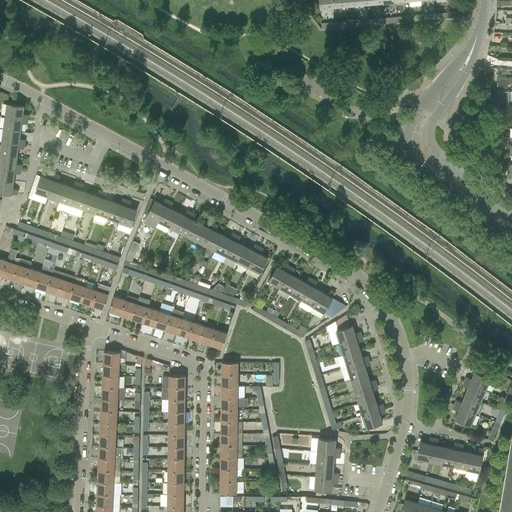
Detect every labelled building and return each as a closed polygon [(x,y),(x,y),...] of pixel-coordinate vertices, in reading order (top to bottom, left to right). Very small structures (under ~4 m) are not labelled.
[(497,79),(496,88),(507,89),(507,80),(497,79)] [(508,94),(496,93),(496,106),(508,107),(508,94)] [(7,103),(5,116),(27,119),(28,117),(27,117),(27,114),(22,114),(23,106),(7,103)] [(5,116),(4,129),(20,131),(21,123),(26,124),(26,121),(27,121),(27,119),(5,116)] [(4,129),(2,141),(24,144),(24,142),(23,142),(23,139),(19,139),(20,131),(4,129)] [(2,141),(0,154),(16,156),(17,148),(22,149),(23,146),(24,146),(24,144),(2,141)] [(0,154),(0,166),(20,169),(21,167),(20,167),(20,164),(15,163),(16,156),(0,154)] [(0,179),(13,181),(14,173),(19,174),(19,171),(20,171),(20,169),(0,166),(0,179)] [(35,191),(47,196),(55,175),(53,174),(52,175),(50,174),(48,178),(41,176),(35,191)] [(47,196),(59,200),(65,184),(57,182),(59,177),(56,176),(56,175),(55,175),(47,196)] [(13,181),(0,179),(0,192),(17,194),(17,192),(16,192),(16,189),(12,189),(13,181)] [(59,200),(57,208),(68,212),(71,204),(79,183),(77,183),(76,183),(74,183),(72,187),(65,184),(59,200)] [(71,204),(83,209),(89,193),(81,190),(82,186),(80,185),(80,184),(79,183),(71,204)] [(83,209),(95,213),(102,192),(100,191),(100,192),(97,191),(96,195),(89,193),(83,209)] [(95,213),(107,217),(112,201),(105,198),(106,194),(103,193),(104,192),(102,192),(95,213)] [(107,217),(119,221),(126,200),(124,199),(124,200),(121,199),(119,204),(112,201),(107,217)] [(126,200),(119,221),(131,226),(136,210),(128,207),(130,203),(127,202),(128,201),(126,200)] [(147,215),(143,222),(155,228),(158,221),(168,201),(167,200),(166,201),(163,200),(161,204),(154,200),(150,209),(147,215)] [(158,221),(169,226),(177,212),(170,208),(172,204),(169,203),(170,202),(168,201),(158,221)] [(169,226),(181,232),(191,212),(189,212),(186,211),(184,215),(177,212),(169,226)] [(181,232),(192,238),(199,223),(192,220),(194,215),(192,214),(192,213),(191,212),(181,232)] [(22,228),(32,232),(34,227),(24,223),(22,228)] [(192,238),(203,244),(213,224),(212,223),(211,224),(209,223),(206,227),(199,223),(192,238)] [(203,244),(215,249),(222,234),(215,231),(217,227),(215,226),(215,225),(213,224),(203,244)] [(38,228),(37,233),(46,236),(48,232),(38,228)] [(48,232),(46,236),(56,240),(58,235),(48,232)] [(215,250),(211,257),(222,262),(226,255),(236,235),(234,234),(234,235),(231,234),(229,238),(222,234),(215,249),(215,250)] [(226,255),(222,262),(233,268),(237,261),(245,246),(237,242),(239,238),(237,237),(237,236),(236,235),(226,255)] [(237,261),(248,266),(258,246),(257,246),(256,247),(253,245),(251,249),(245,246),(237,261)] [(258,246),(248,266),(260,272),(267,257),(260,253),(262,249),(260,248),(260,247),(258,246)] [(6,260),(1,275),(13,279),(17,267),(18,264),(19,258),(15,257),(17,250),(10,248),(6,260)] [(125,258),(123,264),(135,268),(137,263),(132,261),(135,253),(129,250),(125,258)] [(109,253),(108,258),(109,258),(118,261),(120,257),(109,253)] [(13,279),(24,283),(29,268),(31,262),(19,258),(18,264),(13,279)] [(40,272),(35,286),(46,290),(51,275),(53,269),(56,262),(44,258),(42,266),(40,272)] [(97,263),(104,266),(106,261),(99,258),(97,263)] [(106,261),(104,266),(112,269),(114,263),(106,261)] [(268,280),(280,286),(291,267),(289,266),(288,267),(286,266),(284,270),(277,266),(268,280)] [(149,267),(147,272),(159,276),(161,271),(149,267)] [(280,286),(291,293),(299,278),(292,274),(294,270),(292,269),(292,268),(291,267),(280,286)] [(24,283),(35,286),(40,272),(29,268),(24,283)] [(127,268),(125,274),(133,276),(134,270),(127,268)] [(134,270),(133,276),(140,279),(142,273),(134,270)] [(161,271),(159,276),(171,280),(173,276),(161,271)] [(46,290),(58,294),(63,279),(51,275),(46,290)] [(291,293),(302,299),(313,280),(311,279),(310,280),(308,278),(306,282),(299,278),(291,293)] [(58,294),(69,298),(74,283),(63,279),(58,294)] [(302,299),(313,305),(321,291),(314,287),(316,283),(314,282),(314,281),(313,280),(302,299)] [(187,281),(185,285),(186,286),(195,289),(197,284),(187,281)] [(224,286),(222,289),(234,295),(238,287),(226,282),(224,286)] [(74,283),(69,298),(80,301),(85,286),(74,283)] [(211,289),(209,294),(219,297),(221,293),(221,292),(222,289),(224,286),(217,283),(211,289)] [(197,284),(195,289),(207,293),(209,288),(197,284)] [(98,285),(92,305),(103,309),(108,294),(107,294),(109,288),(98,285)] [(85,286),(80,301),(92,305),(96,290),(95,290),(89,288),(85,286)] [(291,293),(280,286),(277,292),(288,298),(291,293)] [(179,287),(178,292),(189,295),(190,291),(179,287)] [(321,291),(313,305),(324,312),(332,297),(335,293),(333,292),(332,292),(330,291),(327,295),(321,291)] [(221,293),(219,297),(231,301),(233,297),(221,293)] [(202,294),(200,299),(211,303),(213,298),(202,294)] [(120,314),(131,318),(138,298),(127,295),(125,300),(125,299),(120,314)] [(112,301),(109,310),(120,314),(125,299),(122,299),(120,298),(113,296),(112,301)] [(131,318),(143,322),(148,307),(150,300),(138,297),(138,298),(131,318)] [(233,302),(244,306),(245,301),(235,297),(233,302)] [(324,312),(323,313),(330,317),(347,306),(332,297),(324,312)] [(313,305),(302,299),(299,304),(310,311),(313,305)] [(154,325),(165,329),(170,314),(173,307),(161,304),(159,310),(154,325)] [(252,309),(261,314),(264,310),(255,305),(252,309)] [(321,317),(323,313),(324,312),(313,305),(310,311),(321,317)] [(268,312),(277,317),(280,312),(269,306),(266,311),(268,312)] [(154,325),(159,310),(148,307),(143,322),(154,325)] [(265,316),(274,321),(277,317),(268,312),(265,316)] [(170,314),(165,329),(177,333),(182,318),(170,314)] [(336,330),(340,342),(361,336),(361,334),(360,335),(359,332),(354,333),(352,325),(350,326),(346,314),(336,320),(338,329),(336,330)] [(277,317),(274,321),(283,327),(286,322),(277,317)] [(182,318),(177,333),(188,337),(193,322),(192,321),(183,318),(182,318)] [(338,329),(336,320),(326,326),(328,332),(336,330),(338,329)] [(193,322),(188,337),(199,340),(204,325),(193,322)] [(287,329),(296,334),(299,330),(290,324),(287,329)] [(204,325),(199,340),(211,344),(216,329),(215,329),(211,328),(204,325)] [(301,325),(299,330),(296,334),(301,337),(306,328),(301,325)] [(216,329),(211,344),(222,348),(227,333),(216,329)] [(336,330),(328,332),(332,345),(340,342),(336,330)] [(340,342),(344,354),(360,350),(357,342),(362,341),(361,338),(362,338),(361,336),(340,342)] [(304,340),(308,350),(313,349),(309,339),(304,340)] [(344,354),(336,357),(340,369),(347,367),(369,360),(368,358),(367,359),(366,356),(362,358),(360,350),(344,354)] [(104,351),(103,363),(119,364),(120,352),(104,351)] [(347,367),(351,379),(367,374),(365,366),(369,365),(368,362),(369,362),(369,360),(347,367)] [(222,361),(222,373),(237,374),(238,362),(222,361)] [(103,363),(102,375),(118,376),(119,364),(103,363)] [(317,363),(312,364),(315,374),(320,373),(317,363)] [(465,379),(464,381),(486,390),(491,378),(475,371),(471,379),(467,377),(466,379),(465,379)] [(222,373),(221,385),(237,386),(237,374),(222,373)] [(351,379),(355,391),(376,384),(376,382),(375,383),(374,380),(369,382),(367,374),(351,379)] [(102,375),(102,387),(118,387),(118,376),(102,375)] [(161,387),(169,387),(184,387),(185,375),(162,375),(161,387)] [(468,388),(465,395),(481,402),(486,390),(464,381),(464,383),(463,386),(468,388)] [(355,391),(358,403),(374,398),(372,391),(377,389),(376,386),(377,386),(376,384),(355,391)] [(221,385),(221,397),(237,397),(237,386),(221,385)] [(102,387),(101,399),(117,399),(124,400),(124,388),(123,388),(118,387),(102,387)] [(161,387),(161,399),(169,399),(184,399),(184,387),(169,387),(161,387)] [(324,387),(319,388),(322,398),(327,397),(324,387)] [(455,403),(454,404),(476,413),(481,402),(465,395),(461,402),(457,401),(456,403),(455,403)] [(221,397),(221,409),(237,409),(237,406),(248,406),(248,398),(237,397),(221,397)] [(358,403),(362,415),(384,408),(383,407),(382,407),(381,404),(377,406),(374,398),(358,403)] [(101,399),(101,410),(117,411),(117,399),(101,399)] [(169,399),(168,411),(184,411),(184,399),(169,399)] [(503,400),(499,410),(504,412),(508,402),(503,400)] [(324,403),(327,412),(332,411),(329,401),(324,403)] [(476,413),(454,404),(454,406),(455,406),(454,409),(458,411),(455,418),(471,425),(476,413)] [(384,408),(362,415),(366,427),(382,422),(380,415),(384,413),(383,410),(384,410),(384,408)] [(221,409),(221,421),(237,421),(237,409),(221,409)] [(101,410),(100,422),(116,423),(116,418),(117,411),(101,410)] [(499,410),(496,419),(501,421),(504,412),(499,410)] [(168,411),(168,423),(184,423),(184,411),(168,411)] [(332,411),(327,412),(330,423),(335,421),(332,411)] [(221,421),(221,433),(237,433),(237,421),(221,421)] [(100,424),(100,434),(116,435),(116,423),(100,422),(100,424)] [(168,423),(168,434),(184,435),(184,423),(168,423)] [(494,424),(489,435),(494,437),(499,426),(494,424)] [(221,433),(221,445),(237,445),(237,433),(221,433)] [(498,511),(511,511),(511,433),(498,511)] [(100,434),(99,446),(115,447),(116,435),(100,434)] [(168,434),(168,446),(184,446),(184,435),(168,434)] [(319,438),(318,451),(340,453),(340,451),(339,451),(339,448),(334,448),(335,439),(319,438)] [(416,458),(429,461),(433,439),(431,438),(431,439),(428,439),(427,443),(420,441),(416,458)] [(429,461),(441,463),(444,447),(436,445),(437,441),(435,440),(435,439),(433,439),(429,461)] [(441,463),(453,466),(458,444),(456,444),(456,445),(453,444),(452,448),(444,447),(441,463)] [(453,466),(465,468),(469,452),(461,451),(462,446),(459,445),(460,444),(458,444),(453,466)] [(221,445),(221,457),(236,457),(237,445),(221,445)] [(99,446),(99,458),(114,459),(122,459),(122,447),(115,447),(99,446)] [(168,446),(168,458),(183,458),(184,446),(168,446)] [(466,468),(464,479),(476,481),(478,471),(482,449),(480,449),(480,450),(477,449),(476,454),(469,452),(465,468),(466,468)] [(310,450),(309,463),(317,464),(333,465),(334,457),(339,457),(339,454),(340,454),(340,453),(318,451),(310,450)] [(221,457),(220,469),(236,469),(243,469),(243,457),(236,457),(221,457)] [(99,458),(98,470),(114,470),(114,459),(99,458)] [(168,458),(167,470),(183,470),(183,458),(168,458)] [(317,464),(316,476),(338,478),(338,476),(337,476),(337,473),(333,473),(333,465),(317,464)] [(220,469),(220,480),(236,481),(236,469),(220,469)] [(98,470),(97,482),(113,482),(114,470),(98,470)] [(167,470),(167,482),(183,482),(183,470),(167,470)] [(309,476),(308,488),(315,488),(315,489),(321,490),(331,490),(332,482),(337,482),(337,480),(338,480),(338,478),(316,476),(309,476)] [(426,481),(437,484),(438,479),(427,476),(426,481)] [(438,479),(437,484),(446,487),(447,481),(438,479)] [(236,481),(220,480),(220,493),(236,493),(236,481)] [(97,482),(97,493),(113,494),(113,482),(97,482)] [(167,482),(167,494),(183,494),(183,482),(167,482)] [(97,493),(96,505),(112,506),(118,506),(119,494),(113,494),(97,493)] [(141,493),(141,505),(146,505),(146,498),(153,498),(153,493),(146,493),(141,493)] [(160,494),(160,505),(167,506),(183,506),(183,494),(167,494),(160,494)] [(220,504),(232,504),(232,496),(220,496),(220,504)] [(414,511),(417,503),(405,499),(401,511),(414,511)] [(427,511),(429,506),(417,503),(414,511),(427,511)]
